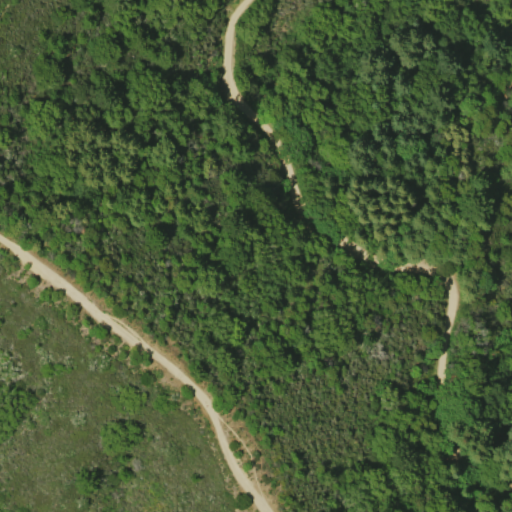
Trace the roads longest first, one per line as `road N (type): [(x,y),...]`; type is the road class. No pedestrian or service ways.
road 1 (track): [(248,0),(233,25),(231,86),(282,149),(307,204),(337,233),(443,288),(448,415),(474,459),(511,483)]
road 2 (track): [(267,511),(187,383),(0,241)]
